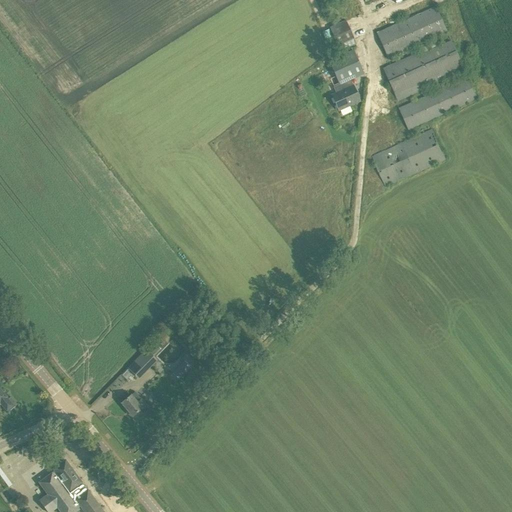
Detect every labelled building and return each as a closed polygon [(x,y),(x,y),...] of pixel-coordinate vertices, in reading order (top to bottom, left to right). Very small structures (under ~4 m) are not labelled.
[(429,51),(425,42),(446,32),(435,7),(377,33),(388,58),(420,44),(424,54),(384,72),(398,101),(439,82),(442,89),(399,109),(408,130),(476,99),(467,78),(447,87),(446,84),(444,85),(442,81),(464,71),(451,42),(429,51)] [(338,46),(354,39),(345,21),(330,28),(338,46)] [(431,48),(438,45),(436,40),(429,44),(431,48)] [(328,61),(339,85),(333,87),(336,94),(332,96),(338,111),(360,101),(353,86),(350,80),(364,74),(353,49),(328,61)] [(276,137),(319,116),(303,84),(280,95),(284,103),(280,105),(284,112),(268,120),(276,137)] [(385,188),(445,160),(432,129),(371,156),(385,188)] [(172,348),(175,351),(163,362),(172,372),(191,354),(180,341),(172,348)] [(139,380),(157,360),(146,349),(127,369),(139,380)] [(180,380),(191,368),(185,361),(173,373),(180,380)] [(8,400),(7,398),(0,389),(0,403),(0,404),(6,411),(9,410),(10,411),(17,405),(11,397),(8,400)] [(135,392),(131,396),(122,403),(132,416),(141,410),(145,415),(154,408),(149,402),(146,404),(142,398),(141,400),(135,392)] [(52,473),(39,483),(47,495),(39,501),(47,511),(51,511),(57,508),(60,511),(75,511),(79,510),(78,508),(80,506),(84,511),(103,511),(87,490),(86,491),(83,487),(84,486),(82,483),(65,460),(53,469),(54,471),(52,473)] [(0,471),(10,485),(13,483),(1,465),(0,466),(0,471)]
